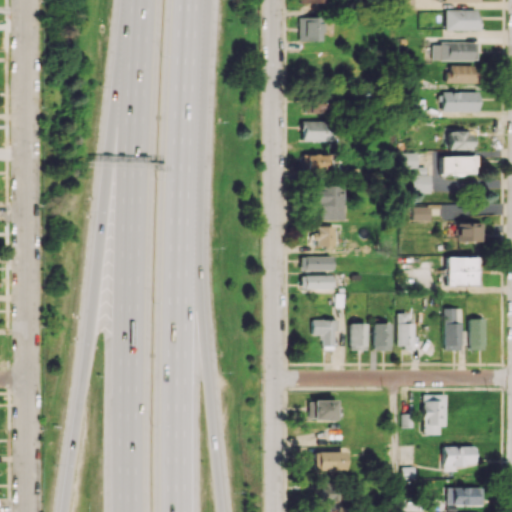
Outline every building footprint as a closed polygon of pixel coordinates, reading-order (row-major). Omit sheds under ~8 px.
[(412,0),(394,0),(394,7),(413,8),(412,0)] [(476,9),(443,9),(443,30),(477,29),(476,9)] [(296,40),(318,41),(319,17),(297,16),(296,40)] [(430,42),(430,60),(475,60),(475,41),(430,42)] [(445,82),(476,83),(476,65),(445,65),(445,82)] [(477,91),(441,91),(441,110),(476,111),(477,91)] [(320,94),(306,94),(307,113),(321,113),(320,94)] [(299,140),(325,141),(325,121),(300,121),(299,140)] [(447,149),(469,149),(469,130),(446,130),(447,149)] [(416,167),(416,152),(396,153),(397,168),(416,167)] [(299,169),(327,170),(327,154),(299,153),(299,169)] [(475,166),(475,156),(439,156),(439,174),(467,174),(467,166),(475,166)] [(412,193),(430,192),(430,174),(411,174),(412,193)] [(338,220),(339,186),(312,185),(311,219),(338,220)] [(428,220),(428,207),(411,206),(411,220),(428,220)] [(479,223),(455,222),(455,241),(479,242),(479,223)] [(311,246),(330,246),(331,226),(312,225),(311,246)] [(329,256),(302,256),(302,270),(328,270),(329,256)] [(471,257),(443,256),(443,285),(476,286),(476,276),(477,276),(477,266),(470,266),(471,257)] [(301,288),(327,289),(328,275),(301,274),(301,288)] [(442,350),(459,349),(458,307),(441,308),(442,350)] [(411,348),(411,323),(405,323),(406,312),(395,312),(394,348),(411,348)] [(466,349),(482,350),(482,318),(467,318),(466,349)] [(333,346),(333,319),(310,319),(310,334),(319,335),(319,345),(333,346)] [(388,350),(389,323),(372,322),(371,350),(388,350)] [(365,323),(348,323),(347,349),(364,350),(365,323)] [(438,434),(438,426),(443,426),(444,394),(422,394),(421,434),(438,434)] [(304,400),(305,420),(332,420),(332,399),(304,400)] [(473,446),(441,445),(441,467),(473,468),(473,446)] [(341,451),(314,451),(314,471),(341,470),(341,451)] [(314,502),(334,503),(335,481),(315,481),(314,502)] [(444,505),(480,505),(480,487),(444,486),(444,505)]
